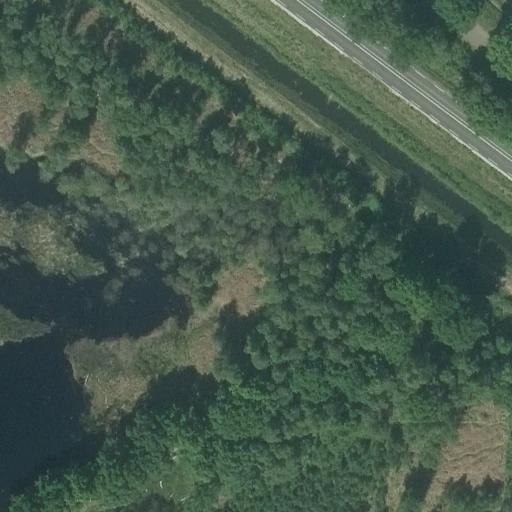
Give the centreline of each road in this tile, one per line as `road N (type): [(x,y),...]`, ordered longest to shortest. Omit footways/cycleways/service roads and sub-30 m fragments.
road 1 (track): [(47,511),(484,272),(511,290)]
road 2 (track): [(484,272),(434,225),(131,0)]
road 3 (primary): [(511,159),(301,0)]
